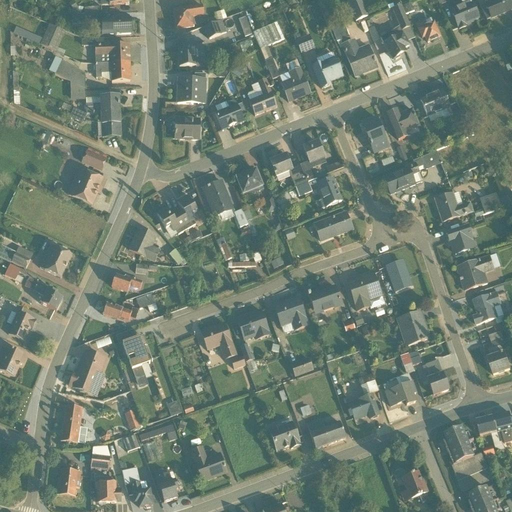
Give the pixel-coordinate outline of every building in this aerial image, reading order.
[(358,0),(348,4),(356,25),(367,21),(358,0)] [(463,7),(451,12),(459,31),(465,28),(464,25),(478,20),(469,0),(468,0),(461,3),(463,7)] [(511,8),(508,0),(493,0),(484,4),(490,19),(511,9),(511,8)] [(77,8),(72,2),(68,5),(73,11),(77,8)] [(410,4),(400,7),(404,16),(413,12),(410,4)] [(216,19),(236,12),(234,5),(214,12),(216,19)] [(395,37),(383,46),(393,61),(405,53),(403,50),(409,46),(401,33),(409,29),(404,16),(400,7),(391,11),(398,28),(392,32),(395,37)] [(202,8),(173,12),(176,31),(193,28),(192,18),(203,17),(202,8)] [(92,24),(92,15),(84,15),(80,16),(79,23),(92,24)] [(129,21),(101,22),(101,37),(130,36),(129,21)] [(439,38),(432,24),(426,27),(424,21),(415,25),(421,39),(424,38),(426,44),(439,38)] [(223,24),(205,28),(208,40),(226,35),(223,24)] [(276,24),(252,34),(272,81),(279,78),(267,48),(283,41),(276,24)] [(343,26),(331,31),(336,43),(339,42),(354,78),(376,69),(367,47),(358,51),(354,40),(349,42),(343,26)] [(63,34),(48,27),(42,41),(15,29),(13,34),(39,46),(63,57),(65,52),(57,49),(63,34)] [(249,29),(244,31),(247,38),(252,36),(249,29)] [(314,51),(309,36),(300,40),(299,36),(294,38),(301,56),(314,51)] [(94,47),(95,65),(129,64),(128,46),(103,47),(103,40),(81,41),(81,48),(94,47)] [(252,46),(250,40),(239,45),(241,51),(252,46)] [(195,43),(177,44),(179,68),(196,67),(195,43)] [(341,78),(333,59),(317,66),(316,62),(310,65),(321,91),(330,87),(328,83),(341,78)] [(69,84),(85,91),(85,76),(54,60),(48,73),(69,84)] [(310,95),(296,62),(284,67),(290,80),(280,84),(288,104),(310,95)] [(129,64),(95,65),(96,80),(101,79),(101,75),(111,75),(111,83),(129,83),(129,64)] [(243,72),(235,67),(230,74),(239,80),(243,72)] [(177,81),(177,105),(205,106),(206,75),(194,74),(194,81),(177,81)] [(254,117),(276,109),(265,81),(250,87),(253,93),(245,96),(254,117)] [(118,99),(86,101),(85,91),(69,84),(71,101),(84,101),(85,117),(97,116),(119,115),(118,99)] [(443,96),(442,93),(420,102),(430,125),(451,116),(443,96)] [(222,133),(244,123),(234,101),(226,105),(228,109),(214,115),(222,133)] [(396,113),(387,116),(398,143),(410,138),(407,133),(418,128),(411,112),(398,117),(396,113)] [(119,115),(97,116),(97,125),(100,125),(101,139),(120,138),(119,115)] [(199,121),(175,120),(174,141),(198,142),(199,121)] [(361,126),(373,155),(388,149),(376,120),(361,126)] [(71,144),(59,139),(56,146),(68,151),(71,144)] [(309,164),(300,167),(307,184),(332,174),(330,170),(315,176),(312,170),(326,165),(317,144),(303,150),(309,164)] [(402,147),(395,150),(401,164),(407,161),(402,147)] [(460,175),(449,148),(435,153),(441,165),(447,180),(460,175)] [(83,165),(101,172),(106,161),(88,153),(83,165)] [(384,180),(390,196),(414,186),(411,178),(419,174),(418,171),(423,169),(424,172),(441,165),(435,153),(411,163),(413,168),(384,180)] [(294,189),(307,184),(300,167),(291,171),(285,157),(270,163),(272,169),(263,173),(267,182),(276,179),(288,175),(294,189)] [(78,171),(67,195),(91,206),(98,190),(100,191),(104,182),(78,171)] [(263,192),(255,172),(249,174),(249,172),(241,175),(241,177),(235,179),(243,200),(263,192)] [(332,181),(315,188),(324,210),(341,203),(332,181)] [(221,182),(203,190),(214,219),(233,211),(221,182)] [(307,184),(294,189),(298,198),(311,193),(307,184)] [(453,195),(435,201),(442,224),(473,214),(470,205),(457,209),(453,195)] [(494,195),(480,200),(485,216),(499,212),(494,195)] [(184,218),(180,220),(186,231),(195,226),(193,223),(195,221),(192,216),(196,213),(187,198),(177,204),(184,218)] [(276,212),(272,198),(263,201),(267,215),(276,212)] [(177,236),(186,231),(180,220),(175,223),(167,210),(157,216),(165,232),(171,229),(174,234),(175,233),(177,236)] [(239,228),(248,226),(242,210),(234,212),(239,228)] [(346,214),(314,227),(320,244),(352,231),(346,214)] [(156,237),(139,229),(128,252),(155,265),(161,252),(151,247),(156,237)] [(468,229),(446,236),(453,258),(475,251),(468,229)] [(39,269),(60,280),(71,256),(51,246),(39,269)] [(33,256),(17,248),(12,258),(10,263),(26,271),(28,266),(33,256)] [(492,258),(457,269),(465,293),(488,285),(486,276),(496,272),(496,271),(492,258)] [(402,263),(385,269),(395,294),(411,288),(402,263)] [(56,313),(62,301),(54,297),(55,294),(38,285),(40,280),(10,266),(4,277),(13,282),(17,274),(28,280),(24,288),(39,296),(36,303),(56,313)] [(148,268),(137,267),(136,276),(147,277),(148,268)] [(372,274),(346,283),(357,313),(369,309),(369,310),(384,305),(372,274)] [(115,278),(111,289),(127,294),(128,292),(138,295),(142,284),(125,278),(124,281),(115,278)] [(322,290),(307,296),(315,317),(341,308),(334,288),(323,292),(322,290)] [(497,295),(473,302),(478,316),(473,318),(476,326),(498,319),(495,309),(501,307),(497,295)] [(151,296),(135,301),(139,310),(154,305),(151,296)] [(399,307),(395,297),(388,299),(392,310),(399,307)] [(285,305),(274,310),(284,337),(308,328),(297,299),(285,304),(285,305)] [(130,314),(106,306),(103,317),(118,322),(119,319),(128,322),(128,319),(135,321),(138,311),(132,309),(130,314)] [(11,327),(7,336),(23,343),(29,330),(31,331),(35,323),(11,313),(6,325),(11,327)] [(236,321),(237,323),(244,343),(254,340),(254,343),(269,337),(260,313),(250,316),(236,321)] [(419,314),(396,322),(405,349),(429,341),(419,314)] [(363,326),(360,317),(353,319),(357,328),(363,326)] [(355,331),(351,321),(342,325),(346,334),(355,331)] [(226,326),(199,335),(205,352),(218,348),(222,362),(236,357),(226,326)] [(372,335),(369,327),(361,330),(364,338),(372,335)] [(505,347),(500,333),(488,337),(493,350),(487,352),(490,360),(487,361),(492,377),(510,371),(502,348),(505,347)] [(94,342),(97,350),(112,344),(109,337),(94,342)] [(140,339),(122,345),(131,371),(152,363),(145,344),(142,345),(140,339)] [(278,347),(271,346),(270,353),(277,355),(278,347)] [(26,357),(3,347),(0,353),(0,356),(1,357),(0,358),(0,373),(13,379),(20,365),(22,366),(26,357)] [(255,371),(247,347),(241,349),(249,373),(255,371)] [(72,379),(69,388),(96,398),(104,378),(100,376),(106,361),(87,354),(76,380),(72,379)] [(410,362),(407,355),(400,358),(406,376),(414,374),(412,368),(410,362)] [(241,359),(230,362),(234,372),(244,368),(241,359)] [(308,359),(289,366),(294,380),(313,373),(308,359)] [(419,359),(410,362),(412,368),(421,365),(419,359)] [(436,362),(422,368),(433,398),(448,393),(436,362)] [(372,375),(357,380),(364,400),(348,405),(354,422),(368,417),(370,421),(378,418),(370,395),(378,392),(372,375)] [(396,383),(383,387),(390,409),(404,404),(405,408),(415,405),(412,396),(414,396),(410,383),(398,387),(396,383)] [(194,387),(196,394),(202,392),(201,390),(203,389),(201,385),(194,387)] [(190,389),(180,392),(182,398),(192,395),(190,389)] [(24,428),(30,429),(36,402),(30,401),(24,428)] [(166,407),(170,418),(180,415),(176,403),(166,407)] [(186,406),(182,407),(185,415),(193,413),(191,406),(187,408),(186,406)] [(66,408),(60,443),(84,446),(87,430),(79,429),(82,411),(66,408)] [(137,411),(124,416),(130,432),(143,428),(137,411)] [(511,425),(509,415),(492,418),(496,435),(501,434),(504,445),(511,443),(511,425)] [(499,444),(496,435),(492,418),(476,423),(480,439),(491,436),(496,454),(505,452),(501,444),(499,444)] [(306,426),(315,451),(345,440),(339,423),(324,428),(321,420),(306,426)] [(184,431),(187,425),(186,425),(180,423),(179,424),(176,423),(174,427),(177,429),(178,429),(184,431)] [(300,447),(291,424),(268,432),(276,454),(289,449),(290,451),(300,447)] [(172,426),(138,437),(140,443),(166,435),(169,443),(177,441),(172,426)] [(458,483),(488,471),(481,455),(475,458),(472,453),(476,452),(468,434),(464,436),(461,430),(442,439),(453,467),(451,467),(458,483)] [(135,435),(123,439),(127,452),(139,448),(135,435)] [(155,443),(142,447),(148,465),(161,460),(155,443)] [(190,453),(202,484),(213,480),(213,479),(226,474),(219,455),(206,459),(202,448),(190,453)] [(492,448),(482,451),(486,460),(495,457),(492,448)] [(90,469),(107,471),(109,459),(91,457),(90,469)] [(134,504),(138,503),(139,510),(145,508),(145,510),(150,509),(150,507),(152,507),(149,492),(147,493),(145,484),(139,485),(136,470),(126,473),(124,464),(119,465),(128,497),(133,496),(134,504)] [(163,504),(176,500),(174,492),(177,491),(172,474),(168,475),(164,476),(162,470),(153,473),(163,504)] [(80,473),(61,471),(60,485),(57,484),(55,497),(71,499),(72,490),(78,490),(80,473)] [(505,479),(503,474),(496,477),(497,483),(498,482),(500,486),(506,483),(504,480),(505,479)] [(420,483),(417,475),(402,481),(406,492),(400,495),(404,504),(419,498),(422,505),(428,502),(425,495),(426,495),(421,482),(420,483)] [(96,483),(97,505),(98,505),(98,506),(105,506),(105,505),(120,503),(120,495),(115,495),(115,482),(96,483)] [(487,490),(466,498),(469,504),(468,504),(471,510),(470,510),(471,511),(498,511),(500,511),(493,494),(489,495),(487,490)]
